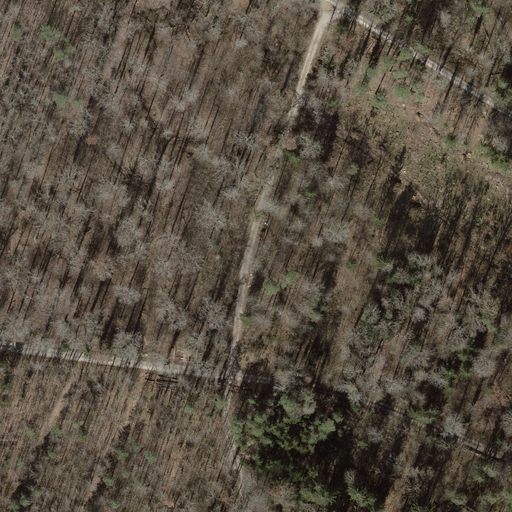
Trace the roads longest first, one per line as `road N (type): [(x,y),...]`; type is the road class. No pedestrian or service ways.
road 1 (track): [(511,461),(370,400),(232,373),(0,346)]
road 2 (track): [(332,2),(247,254),(225,416),(247,511)]
road 3 (track): [(329,0),(511,114)]
